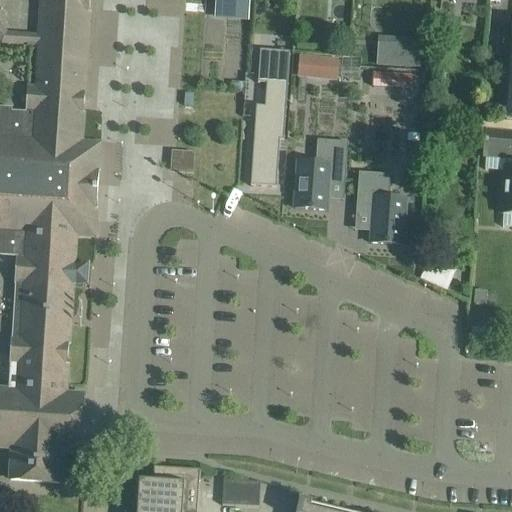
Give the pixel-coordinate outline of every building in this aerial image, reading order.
[(0,256),(17,258),(17,261),(16,269),(15,283),(12,340),(11,353),(10,363),(18,363),(18,366),(17,383),(16,392),(13,392),(0,390),(0,447),(13,448),(11,480),(59,483),(59,478),(60,454),(61,451),(80,453),(80,444),(83,397),(64,395),(65,387),(66,375),(69,322),(69,317),(71,287),(73,266),(74,239),(94,240),(98,175),(99,145),(80,144),(90,0),(0,0),(0,45),(38,48),(36,90),(28,90),(26,112),(12,111),(12,108),(0,106),(0,256)] [(216,0),(215,17),(247,19),(248,0),(216,0)] [(420,47),(377,45),(376,66),(419,69),(420,47)] [(255,107),(250,187),(276,189),(278,152),(279,141),(283,141),(289,53),(259,51),(257,84),(266,85),(264,108),(255,107)] [(299,79),(335,82),(336,60),(300,57),(299,79)] [(397,76),(373,75),(373,87),(396,89),(397,76)] [(511,134),(485,132),(483,158),(505,160),(501,215),(511,216),(511,134)] [(297,164),(294,209),(326,211),(327,201),(328,181),(345,182),(348,143),(316,141),(315,165),(297,164)] [(358,174),(356,212),(372,213),(371,233),(370,244),(402,246),(405,201),(388,200),(390,176),(358,174)] [(196,511),(199,472),(154,469),(153,483),(138,482),(136,511),(196,511)] [(259,483),(223,481),(221,506),(258,508),(259,483)] [(311,505),(299,502),(297,511),(317,511),(319,508),(311,507),(311,505)]
